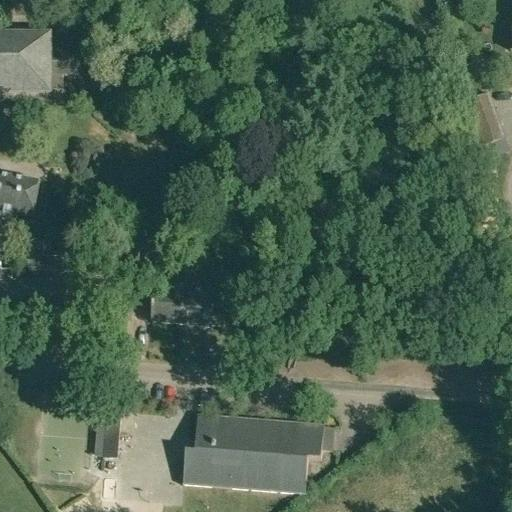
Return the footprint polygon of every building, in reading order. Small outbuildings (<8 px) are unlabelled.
[(0,96),(53,93),(53,91),(63,91),(62,78),(80,77),(78,46),(67,47),(67,40),(52,41),(52,38),(0,40),(0,96)] [(504,143),(488,97),(458,108),(474,154),(504,143)] [(32,217),(37,180),(0,175),(0,220),(17,223),(18,215),(32,217)] [(162,228),(133,225),(129,264),(147,265),(149,253),(159,254),(162,228)] [(260,261),(271,258),(262,225),(252,228),(260,261)] [(28,244),(29,273),(71,272),(71,257),(44,257),(44,244),(28,244)] [(0,320),(73,320),(73,284),(0,284),(0,271),(2,271),(2,247),(0,247),(0,320)] [(154,293),(151,323),(153,323),(182,326),(185,297),(187,281),(187,274),(172,272),(169,295),(156,294),(156,293),(154,293)] [(185,297),(182,326),(210,328),(211,328),(211,329),(212,329),(212,327),(223,328),(224,328),(228,286),(187,281),(185,297)] [(90,320),(90,284),(73,284),(73,320),(90,320)] [(236,292),(233,306),(251,310),(254,295),(236,292)] [(122,412),(107,410),(103,460),(118,461),(122,412)] [(198,417),(196,444),(195,453),(186,453),(183,487),(185,487),(185,486),(250,491),(250,492),(252,492),(279,494),(279,495),(281,495),(281,494),(304,496),(304,497),(305,497),(308,460),(322,462),(324,427),(323,427),(323,428),(296,426),(296,425),(294,425),(294,426),(267,423),(267,422),(266,422),(266,423),(199,418),(200,417),(198,417)]
